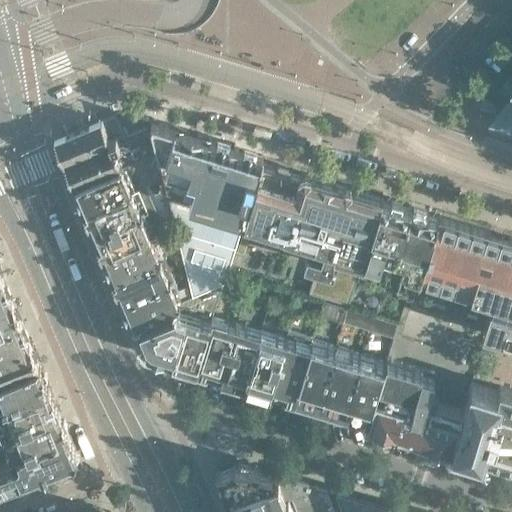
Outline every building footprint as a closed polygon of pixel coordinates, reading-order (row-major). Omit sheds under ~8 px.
[(511,98),(510,98),(505,104),(508,107),(502,115),(497,113),(493,118),(511,123),(511,98)] [(134,158),(156,148),(152,129),(145,132),(144,129),(137,132),(138,135),(135,136),(135,135),(126,139),(115,112),(101,118),(53,138),(60,152),(59,153),(66,169),(73,184),(74,184),(134,158)] [(207,287),(228,278),(231,269),(229,268),(245,214),(261,161),(263,155),(151,121),(150,122),(152,129),(156,148),(162,174),(191,292),(190,295),(207,287)] [(127,177),(141,171),(145,181),(162,174),(156,148),(134,158),(74,184),(83,207),(131,187),(127,177)] [(362,258),(381,197),(351,188),(301,172),(301,173),(261,161),(245,214),(285,227),(284,229),(336,245),(335,249),(362,258)] [(140,210),(131,187),(83,207),(82,207),(83,209),(84,208),(93,229),(140,210)] [(372,282),(382,252),(394,255),(409,205),(382,197),(381,197),(362,258),(357,277),(349,304),(374,312),(380,294),(367,291),(370,281),(372,282)] [(412,294),(437,214),(409,205),(394,255),(407,259),(398,289),(412,294)] [(150,233),(140,210),(93,229),(102,252),(101,252),(102,253),(103,253),(150,233)] [(511,236),(437,214),(412,294),(413,294),(410,303),(441,313),(451,282),(511,299),(511,236)] [(159,255),(150,233),(103,253),(112,274),(159,255)] [(168,277),(159,255),(112,274),(111,275),(120,297),(168,277)] [(21,316),(12,294),(11,294),(3,274),(4,274),(0,266),(0,324),(21,316)] [(178,301),(168,277),(120,297),(130,321),(173,303),(178,301)] [(344,318),(349,304),(324,297),(319,311),(344,318)] [(171,357),(184,316),(177,314),(173,303),(130,321),(140,344),(146,350),(144,357),(146,362),(162,367),(165,356),(171,357)] [(369,326),(374,312),(349,304),(344,318),(369,326)] [(195,365),(207,326),(211,315),(200,312),(198,320),(184,316),(171,357),(172,358),(167,373),(185,379),(190,363),(195,365)] [(396,319),(374,312),(369,326),(392,333),(396,319)] [(220,372),(237,318),(227,314),(225,319),(211,315),(207,326),(195,365),(220,372)] [(0,348),(29,336),(21,316),(0,324),(0,348)] [(244,380),(260,330),(245,326),(247,321),(237,318),(220,372),(244,380)] [(269,387),(286,332),(276,329),(274,334),(260,330),(244,380),(269,387)] [(294,395),(309,345),(294,341),(296,336),(286,332),(269,387),(294,395)] [(0,374),(39,359),(29,336),(0,348),(0,374)] [(318,402),(336,343),(312,336),(309,345),(294,395),(318,402)] [(343,410),(361,351),(336,343),(318,402),(343,410)] [(367,417),(386,358),(361,351),(343,410),(367,417)] [(465,401),(429,390),(435,371),(386,356),(386,358),(367,417),(452,443),(465,401)] [(0,402),(49,383),(39,359),(0,374),(0,402)] [(511,389),(501,386),(499,390),(471,381),(465,401),(452,443),(480,452),(482,447),(511,456),(511,389)] [(59,406),(49,383),(0,402),(0,427),(4,427),(59,406)] [(68,429),(59,406),(4,427),(0,427),(0,439),(2,443),(5,442),(9,451),(68,429)] [(0,472),(4,482),(74,456),(77,449),(68,429),(9,451),(0,454),(0,472)] [(225,493),(277,476),(276,473),(236,460),(215,468),(225,493)] [(316,511),(332,507),(326,488),(276,473),(277,476),(225,493),(232,511),(316,511)] [(385,511),(387,507),(334,491),(341,511),(385,511)]
